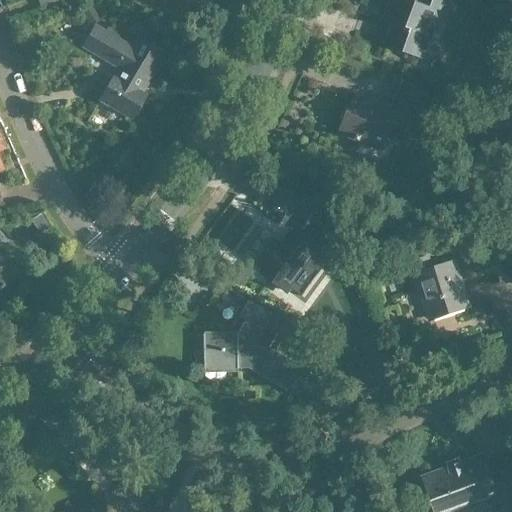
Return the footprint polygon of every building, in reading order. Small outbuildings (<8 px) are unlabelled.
[(37,0),(41,9),(62,0),(37,0)] [(392,0),(385,22),(394,26),(386,46),(418,58),(430,27),(434,28),(444,0),(392,0)] [(82,47),(93,53),(121,70),(115,79),(113,78),(99,101),(131,120),(145,97),(140,94),(165,53),(138,37),(131,49),(94,27),(82,47)] [(402,81),(390,109),(357,95),(340,132),(360,141),(360,139),(383,149),(388,137),(398,141),(408,118),(417,122),(429,93),(402,81)] [(290,288),(302,296),(346,237),(314,214),(298,237),(291,232),(281,246),(275,240),(257,265),(277,279),(274,283),(287,292),(290,288)] [(511,247),(502,268),(511,266),(511,247)] [(454,262),(432,269),(428,257),(412,262),(416,274),(414,275),(421,294),(423,294),(431,318),(468,306),(454,262)] [(0,265),(0,288),(11,280),(0,265)] [(257,342),(273,315),(250,301),(241,316),(246,319),(238,334),(204,334),(205,369),(239,368),(239,364),(251,364),(251,366),(296,393),(308,372),(257,342)] [(380,388),(373,374),(354,383),(361,398),(380,388)] [(350,399),(338,378),(329,383),(341,404),(350,399)] [(445,511),(492,495),(495,504),(511,498),(511,458),(486,468),(481,456),(422,478),(435,511),(445,511)] [(122,511),(107,496),(89,511),(122,511)]
